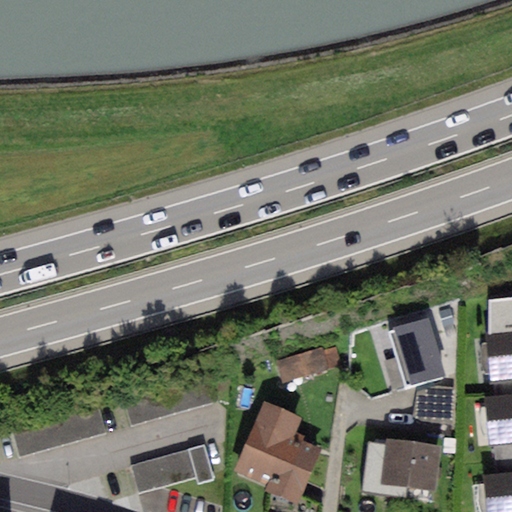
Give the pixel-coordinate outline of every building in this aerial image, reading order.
[(511,297),(488,300),(488,336),(511,333),(511,297)] [(428,317),(392,327),(409,386),(445,376),(428,317)] [(511,333),(488,336),(485,336),(489,382),(511,380),(511,333)] [(320,348),(274,361),(281,384),(342,366),(336,347),(321,351),(320,348)] [(124,400),(132,426),(218,402),(210,375),(124,400)] [(452,425),(456,389),(436,386),(416,392),(413,420),(452,425)] [(511,396),(485,399),(489,444),(493,443),(511,441),(511,396)] [(302,416),(264,401),(236,471),(266,483),(264,489),(266,490),(298,503),(301,497),(321,448),(301,440),(303,435),(296,432),(302,416)] [(11,429),(18,456),(105,434),(98,407),(11,429)] [(442,447),(387,440),(381,484),(436,491),(442,447)] [(511,441),(493,443),(496,475),(511,474),(511,441)] [(205,444),(129,465),(137,494),(196,478),(198,485),(215,481),(205,444)] [(511,511),(511,474),(496,475),(483,477),(486,511),(511,511)] [(298,503),(266,490),(261,511),(322,511),(324,507),(301,497),(298,503)]
